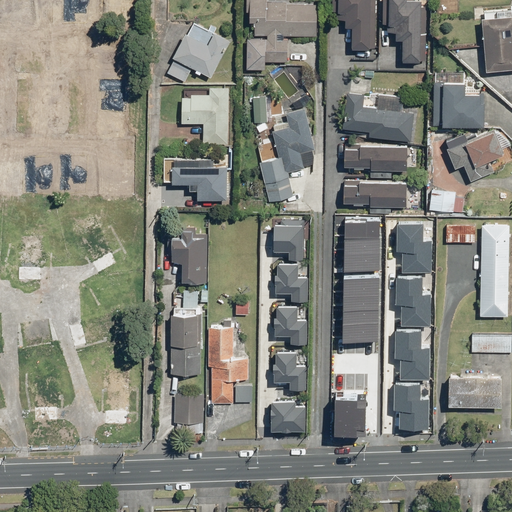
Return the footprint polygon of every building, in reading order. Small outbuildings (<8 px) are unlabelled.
[(0,0),(0,17),(31,18),(31,12),(98,13),(98,19),(133,19),(133,0),(0,0)] [(254,21),(254,34),(267,35),(267,38),(246,38),(246,68),(265,69),(265,60),(287,61),(287,39),(283,38),(283,35),(316,36),(317,4),(286,3),(286,1),(266,1),(265,0),(245,0),(245,10),(249,10),(248,20),(254,21)] [(331,0),(332,10),(336,10),(336,18),(344,18),(344,25),(351,25),(350,47),(375,47),(375,0),(331,0)] [(382,0),(383,23),(387,23),(386,30),(394,30),(394,38),(401,38),(401,60),(426,60),(426,6),(420,6),(420,0),(382,0)] [(511,12),(480,16),(485,70),(511,67),(511,12)] [(0,134),(2,134),(3,83),(9,83),(10,30),(0,29),(0,134)] [(185,32),(172,56),(174,57),(167,72),(184,81),(192,66),(210,76),(230,40),(214,31),(207,43),(185,32)] [(101,85),(100,136),(125,136),(126,84),(120,84),(120,32),(95,32),(94,85),(101,85)] [(65,79),(39,78),(38,131),(64,131),(65,79)] [(433,81),(433,124),(483,125),(483,92),(464,92),(464,81),(433,81)] [(227,143),(229,87),(209,86),(209,93),(190,93),(190,96),(181,96),(181,122),(203,123),(202,143),(227,143)] [(348,89),(341,125),(368,130),(367,135),(409,142),(414,114),(377,108),(377,107),(362,104),(365,92),(348,89)] [(266,96),(253,97),(254,121),(261,133),(269,128),(264,120),(267,120),(266,96)] [(272,129),(273,136),(278,156),(259,160),(268,201),(293,195),(288,171),(304,167),(300,152),(314,149),(308,121),(305,107),(285,111),(289,126),(272,129)] [(493,127),(446,147),(454,166),(463,163),(470,180),(493,170),(488,158),(504,152),(493,127)] [(406,144),(344,143),(344,146),(343,146),(343,164),(370,165),(370,167),(406,168),(406,144)] [(26,164),(0,163),(0,188),(27,189),(27,183),(94,184),(94,191),(130,191),(131,166),(97,166),(97,160),(26,158),(26,164)] [(226,165),(171,164),(171,182),(197,182),(196,198),(226,198),(226,165)] [(406,181),(344,179),(344,183),(342,183),(342,201),(369,201),(369,204),(405,205),(406,181)] [(455,190),(431,187),(429,207),(462,211),(464,195),(454,194),(455,190)] [(94,212),(67,226),(96,275),(119,262),(113,252),(116,250),(94,212)] [(381,271),(381,217),(346,217),(346,271),(381,271)] [(271,235),(271,252),(288,252),(288,261),(304,261),(304,221),(275,221),(275,235),(271,235)] [(395,253),(404,254),(403,272),(431,273),(432,240),(424,240),(424,222),(396,221),(395,253)] [(475,224),(446,223),(445,240),(474,242),(475,224)] [(509,223),(481,223),(479,314),(507,315),(509,223)] [(174,232),(167,232),(167,254),(172,254),(172,261),(181,261),(180,280),(188,280),(188,282),(206,282),(207,232),(195,232),(195,226),(175,226),(174,232)] [(46,234),(16,234),(15,281),(42,282),(43,270),(45,270),(46,234)] [(274,277),(273,293),(290,293),(290,302),(307,302),(307,275),(299,275),(299,262),(277,262),(277,277),(274,277)] [(394,307),(402,307),(402,325),(430,326),(430,293),(423,293),(423,275),(395,274),(394,307)] [(380,343),(380,275),(344,275),(344,343),(380,343)] [(250,299),(236,298),(235,314),(249,315),(250,299)] [(67,324),(73,350),(129,336),(121,307),(77,318),(78,321),(67,324)] [(274,321),(273,338),(290,338),(290,347),(306,347),(307,320),(298,320),(299,307),(277,307),(277,321),(274,321)] [(197,313),(170,313),(170,343),(171,343),(170,372),(200,372),(201,341),(197,341),(197,313)] [(233,325),(208,325),(208,365),(211,365),(211,402),(233,402),(233,378),(248,379),(248,357),(233,357),(233,325)] [(394,362),(402,362),(402,380),(429,381),(430,349),(422,348),(423,330),(394,329),(394,362)] [(511,334),(471,333),(471,351),(511,351),(511,334)] [(273,366),(273,383),(289,383),(289,392),(306,392),(306,365),(298,365),(298,352),(276,352),(276,366),(273,366)] [(132,369),(103,368),(102,425),(128,425),(128,414),(132,414),(132,369)] [(59,374),(30,375),(32,422),(59,420),(59,409),(61,409),(59,374)] [(501,375),(448,374),(447,404),(500,405),(501,375)] [(393,414),(401,414),(401,433),(429,434),(429,401),(422,401),(422,382),(394,382),(393,414)] [(204,393),(174,393),(174,421),(203,421),(204,393)] [(364,400),(335,400),(335,436),(364,436),(364,400)] [(271,404),(271,432),(306,432),(306,409),(295,409),(295,404),(271,404)]
